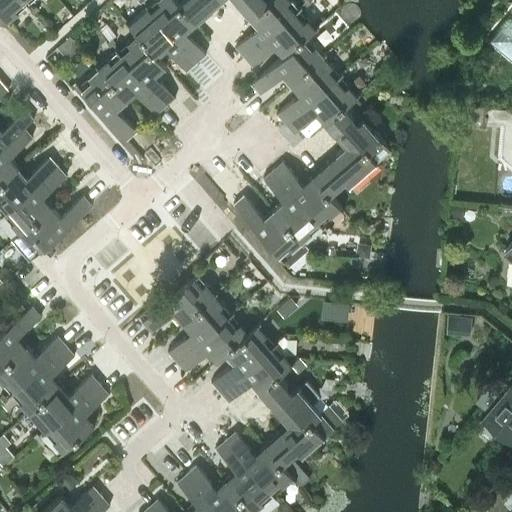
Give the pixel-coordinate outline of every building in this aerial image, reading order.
[(0,0),(0,9),(9,20),(29,2),(26,0),(0,0)] [(178,1),(178,0),(177,0),(153,0),(148,4),(196,60),(206,51),(187,29),(196,21),(178,1)] [(178,0),(178,1),(196,21),(220,0),(178,0)] [(244,55),(299,6),(293,0),(267,0),(250,15),(258,25),(235,45),(244,55)] [(236,0),(250,15),(267,0),(236,0)] [(186,68),(196,60),(148,4),(128,22),(136,32),(137,32),(157,55),(158,55),(167,46),(186,68)] [(307,33),(316,26),(299,6),(244,55),(252,64),(275,44),(283,54),(307,33)] [(511,14),(511,15),(509,13),(488,39),(511,57),(511,14)] [(158,55),(157,55),(137,32),(136,32),(117,49),(165,105),(176,95),(156,72),(166,64),(158,55)] [(324,52),(307,33),(283,54),(251,82),(259,92),(282,72),(290,82),(324,52)] [(156,113),(165,105),(117,49),(98,66),(126,98),(136,90),(156,113)] [(285,121),(341,72),(324,52),(290,82),(298,90),(276,110),(285,121)] [(117,106),(126,98),(98,66),(78,83),(127,138),(137,129),(117,106)] [(345,104),(357,93),(358,92),(341,72),(285,121),(293,130),(316,111),(324,120),(344,103),(345,104)] [(0,95),(9,88),(0,77),(0,95)] [(461,91),(460,101),(472,102),(472,92),(461,91)] [(357,107),(364,100),(357,93),(345,104),(344,103),(324,120),(344,143),(345,143),(355,154),(364,146),(376,159),(391,147),(363,115),(357,107)] [(511,107),(506,107),(500,106),(488,105),(487,120),(504,121),(504,123),(501,154),(511,162),(511,107)] [(24,125),(34,117),(25,106),(2,126),(0,123),(0,145),(24,125)] [(33,135),(24,125),(0,145),(0,181),(20,164),(11,154),(33,135)] [(364,146),(355,154),(345,143),(344,143),(311,172),(329,193),(330,192),(345,179),(349,184),(376,159),(364,146)] [(3,213),(58,164),(50,154),(28,174),(20,164),(0,181),(0,213),(2,212),(3,213)] [(311,172),(302,180),(284,158),(274,167),(321,222),(341,205),(330,192),(329,193),(311,172)] [(45,194),(67,174),(58,164),(3,213),(20,233),(53,203),(45,194)] [(302,239),(321,222),(274,167),(264,176),(282,198),(273,206),(302,239)] [(37,252),(93,203),(84,193),(61,212),(53,203),(20,233),(37,252)] [(273,206),(263,215),(244,193),(234,202),(282,257),(288,264),(309,247),(302,239),(273,206)] [(461,215),(463,202),(451,200),(449,214),(461,215)] [(182,321),(215,292),(198,272),(143,321),(151,331),(173,311),(182,321)] [(177,360),(232,311),(215,292),(182,321),(190,330),(168,349),(177,360)] [(21,302),(10,311),(15,317),(26,309),(21,302)] [(20,334),(42,314),(32,303),(0,331),(0,367),(28,343),(20,334)] [(249,330),(248,329),(232,311),(177,360),(185,369),(207,350),(216,360),(225,352),(249,330)] [(446,332),(470,334),(471,316),(448,314),(446,332)] [(219,391),(276,342),(258,321),(248,329),(249,330),(225,352),(233,362),(211,381),(219,391)] [(0,378),(12,392),(67,344),(58,333),(36,352),(28,343),(0,367),(0,378)] [(279,373),(293,361),(276,342),(219,391),(228,401),(250,381),(258,390),(279,372),(279,373)] [(53,373),(76,353),(67,344),(12,392),(28,412),(62,383),(53,373)] [(301,356),(294,362),(300,369),(307,363),(301,356)] [(293,388),(279,373),(279,372),(258,390),(287,423),(296,414),(306,425),(322,411),(313,400),(320,394),(306,379),(299,385),(298,383),(293,388)] [(45,431),(101,383),(92,373),(70,392),(62,383),(28,412),(45,431)] [(511,440),(511,381),(483,416),(511,440)] [(87,412),(109,392),(101,383),(45,431),(62,451),(96,422),(87,412)] [(302,453),(334,425),(322,411),(306,425),(296,414),(287,423),(264,443),(282,463),(282,462),(298,449),(302,453)] [(264,443),(254,452),(235,429),(225,438),(273,493),(294,476),(282,462),(282,463),(264,443)] [(254,510),(273,493),(225,438),(215,446),(235,469),(225,477),(254,510)] [(0,440),(0,461),(3,465),(14,456),(0,440)] [(293,459),(286,466),(294,476),(302,469),(293,459)] [(225,477),(216,486),(196,463),(186,472),(221,511),(251,511),(254,510),(225,477)] [(60,480),(67,488),(77,479),(71,471),(60,480)] [(187,511),(221,511),(186,472),(176,480),(196,503),(187,511)] [(79,511),(101,493),(93,484),(70,503),(62,494),(41,511),(79,511)] [(100,511),(110,504),(101,493),(79,511),(100,511)] [(187,511),(185,511),(170,511),(157,497),(148,505),(153,511),(187,511)]
